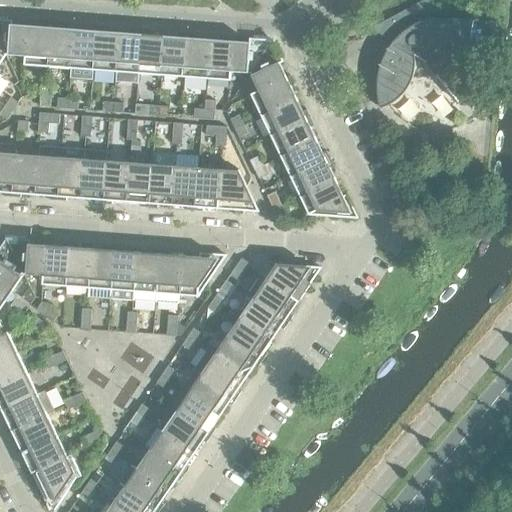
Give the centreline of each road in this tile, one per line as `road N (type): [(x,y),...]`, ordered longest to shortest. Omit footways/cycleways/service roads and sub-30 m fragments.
road 1 (residential): [(373,243),(0,218)]
road 2 (residential): [(189,511),(373,243)]
road 3 (tertiary): [(401,511),(511,378)]
road 4 (residential): [(373,243),(378,213),(318,92)]
